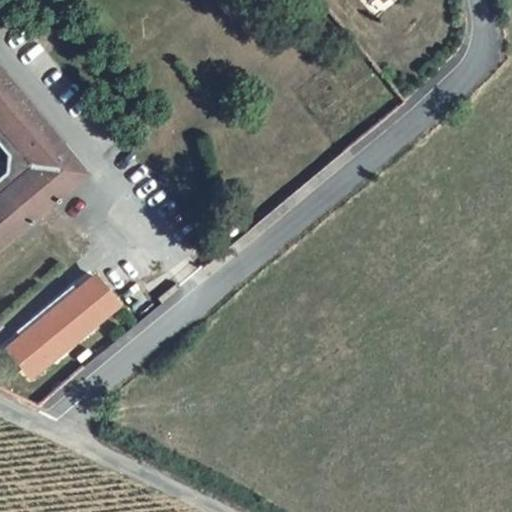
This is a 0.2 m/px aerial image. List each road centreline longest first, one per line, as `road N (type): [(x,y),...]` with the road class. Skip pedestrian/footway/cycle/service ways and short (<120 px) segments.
road 1 (residential): [(476,0),(482,44),(473,76),(51,427)]
road 2 (unclassified): [(214,511),(51,427)]
